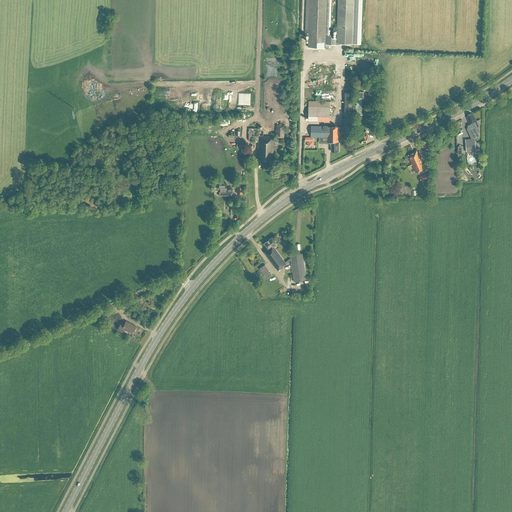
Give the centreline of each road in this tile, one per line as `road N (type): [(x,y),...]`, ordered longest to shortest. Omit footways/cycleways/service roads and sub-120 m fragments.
road 1 (primary): [(193,286),(296,192),(511,79)]
road 2 (primary): [(66,511),(193,286)]
road 3 (unclassified): [(0,357),(160,282),(193,286)]
